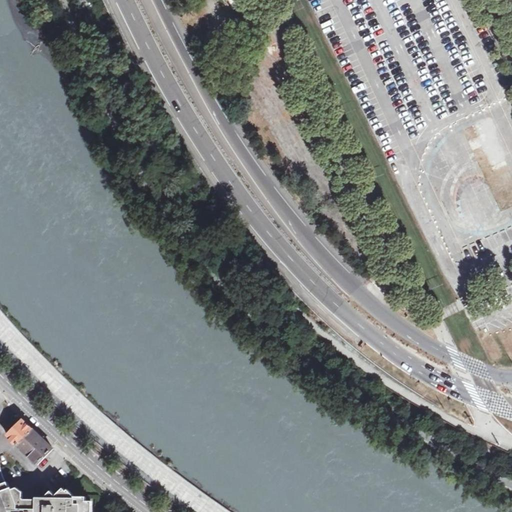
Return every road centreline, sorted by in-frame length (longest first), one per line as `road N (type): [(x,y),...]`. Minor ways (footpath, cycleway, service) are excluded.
road 1 (trunk): [(125,0),(191,125),(312,284),(435,379),(511,411)]
road 2 (trunk): [(511,381),(479,378),(425,348),(334,275),(244,165),(151,0)]
road 3 (tertiary): [(221,511),(108,425),(0,317)]
road 4 (secondary): [(154,511),(0,373)]
